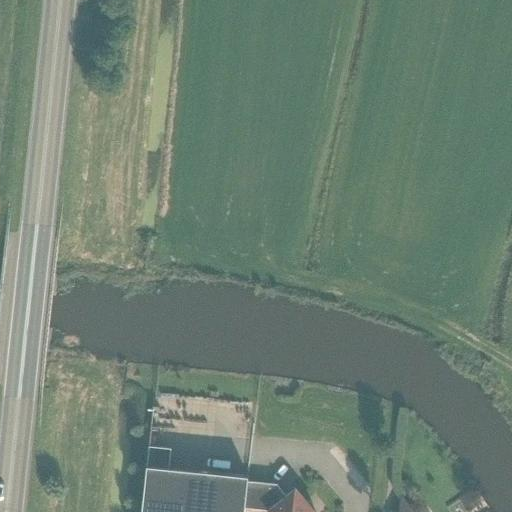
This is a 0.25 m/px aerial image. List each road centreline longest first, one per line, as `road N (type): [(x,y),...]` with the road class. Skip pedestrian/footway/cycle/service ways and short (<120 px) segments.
road 1 (trunk): [(8,511),(59,0)]
road 2 (track): [(511,367),(430,319),(277,275)]
